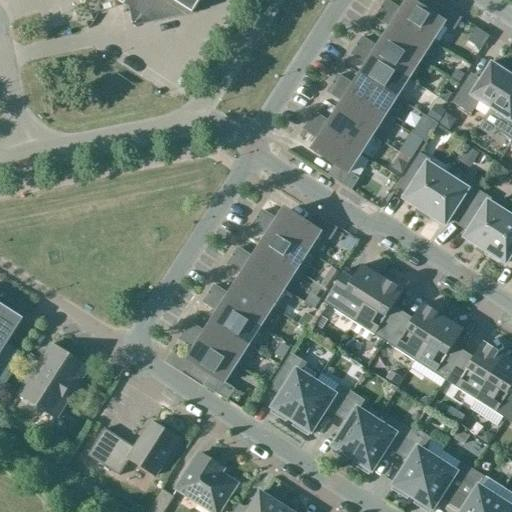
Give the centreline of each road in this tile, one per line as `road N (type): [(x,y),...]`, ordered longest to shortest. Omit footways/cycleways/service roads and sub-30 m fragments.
road 1 (residential): [(511,309),(266,162),(251,143)]
road 2 (residential): [(133,355),(374,511)]
road 3 (residential): [(251,143),(133,355)]
road 4 (unclassified): [(16,162),(200,120)]
road 5 (residential): [(251,143),(346,0)]
road 6 (residential): [(133,355),(0,272)]
road 7 (unclassified): [(200,120),(268,0)]
